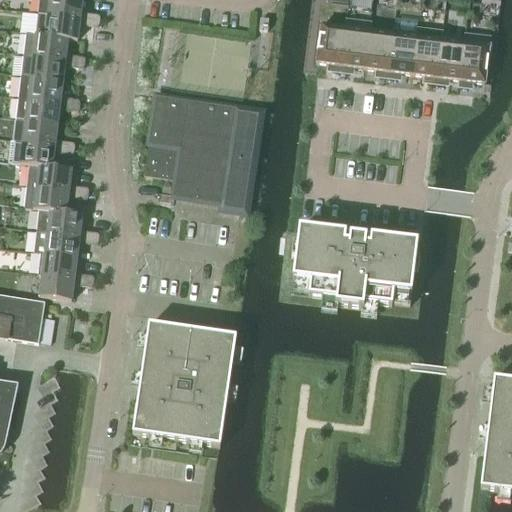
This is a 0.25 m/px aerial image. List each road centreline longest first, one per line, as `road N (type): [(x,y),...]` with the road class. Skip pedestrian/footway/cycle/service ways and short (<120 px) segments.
road 1 (residential): [(86,511),(124,244),(112,121),(129,0)]
road 2 (residential): [(409,201),(316,189),(324,120),(419,131)]
road 3 (residential): [(445,511),(467,339)]
road 4 (residential): [(467,339),(484,210)]
